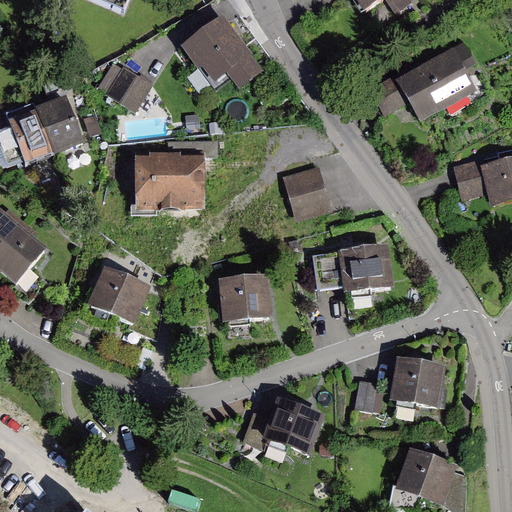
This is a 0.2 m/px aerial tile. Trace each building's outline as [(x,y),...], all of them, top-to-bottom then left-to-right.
[(87,0),(86,3),(127,20),(134,0),(87,0)] [(409,0),(351,0),(363,18),(388,2),(397,16),(413,6),(409,0)] [(263,77),(225,23),(187,51),(215,91),(235,77),(245,90),(263,77)] [(408,107),(422,128),(478,94),(466,75),(478,68),(464,46),(407,80),(396,87),(408,107)] [(153,89),(127,72),(111,96),(137,113),(153,89)] [(408,107),(396,87),(407,80),(403,74),(370,94),(386,120),(408,107)] [(70,110),(0,136),(0,142),(12,175),(85,148),(70,110)] [(485,163),(459,169),(467,206),(489,201),(491,214),(511,209),(511,165),(487,171),(485,163)] [(206,166),(135,165),(134,218),(205,219),(206,166)] [(324,173),(285,181),(294,223),(333,214),(324,173)] [(0,279),(12,291),(45,257),(0,214),(0,279)] [(390,255),(341,259),(345,299),(394,295),(390,255)] [(163,299),(106,276),(89,314),(161,345),(163,299)] [(223,331),(275,326),(270,281),(218,286),(223,331)] [(444,373),(399,367),(393,410),(439,416),(444,373)] [(362,392),(359,411),(380,415),(383,396),(362,392)] [(271,428),(256,422),(245,451),(261,457),(265,448),(310,465),(326,425),(279,407),(271,428)] [(458,475),(411,458),(399,494),(394,494),(391,511),(418,511),(418,506),(439,511),(467,511),(470,481),(457,478),(458,475)]
